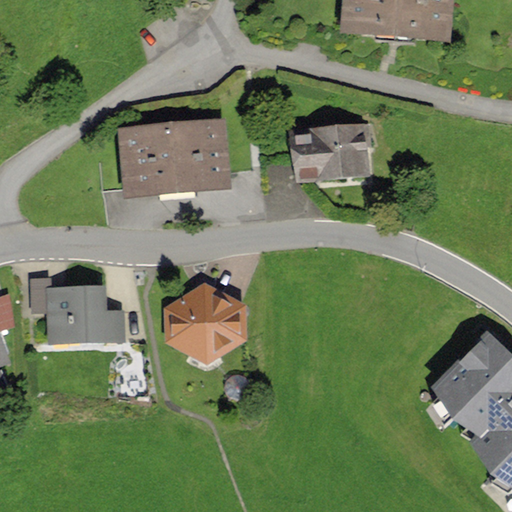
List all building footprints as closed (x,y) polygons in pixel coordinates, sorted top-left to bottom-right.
[(342,0),(341,25),(339,41),(394,46),(449,51),(453,0),(342,0)] [(261,163),(291,160),(288,134),(287,119),(257,122),(261,163)] [(376,125),(288,134),(291,160),(294,191),(372,184),(369,148),(378,147),(376,125)] [(224,128),(119,136),(119,145),(123,193),(124,206),(230,198),(228,173),(225,136),(224,128)] [(225,136),(228,173),(251,171),(249,135),(225,136)] [(103,194),(123,193),(119,145),(100,146),(103,194)] [(52,318),(52,292),(51,282),(31,282),(32,319),(52,318)] [(244,308),(205,286),(164,311),(164,348),(203,368),(244,344),(244,308)] [(105,291),(52,292),(52,318),(53,350),(125,347),(124,314),(106,315),(105,291)] [(9,296),(0,299),(0,332),(1,334),(16,330),(9,296)] [(0,371),(12,368),(1,334),(0,332),(0,371)] [(511,362),(487,340),(431,396),(449,433),(467,442),(489,481),(511,494),(511,362)] [(224,390),(224,394),(226,397),(229,401),(232,403),(236,404),(240,403),(244,402),(247,399),(249,395),(250,391),(249,386),(247,383),(243,380),(239,378),(235,378),(231,380),(227,382),(225,386),(224,390)]
